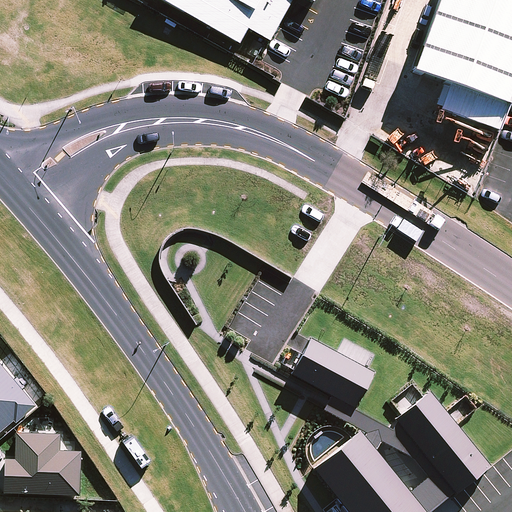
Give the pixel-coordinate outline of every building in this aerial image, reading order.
[(156,0),(237,44),(245,29),(267,41),(289,0),(300,0),(311,6),(313,0),(156,0)] [(511,0),(435,0),(412,69),(443,80),(435,105),(497,126),(511,81),(511,0)] [(375,369),(306,335),(287,373),(357,407),(375,369)] [(0,430),(34,404),(0,361),(0,430)] [(494,469),(429,391),(394,420),(459,497),(494,469)] [(422,511),(354,430),(308,468),(344,511),(422,511)] [(59,433),(15,431),(14,457),(4,457),(3,492),(78,495),(80,450),(58,449),(59,433)]
